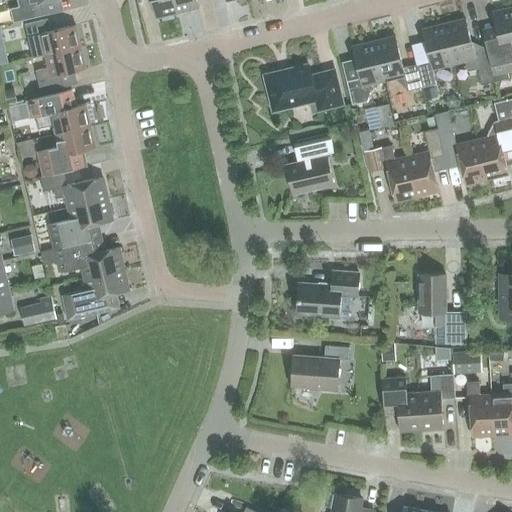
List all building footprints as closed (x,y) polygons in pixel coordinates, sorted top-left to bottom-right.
[(33,4),(50,0),(17,0),(19,7),(10,9),(13,23),(37,18),(33,4)] [(151,0),(156,18),(177,13),(173,0),(151,0)] [(196,0),(173,0),(177,13),(199,7),(196,0)] [(511,8),(492,13),(495,25),(500,45),(505,62),(508,73),(511,71),(511,49),(511,8)] [(45,56),(81,47),(75,25),(50,31),(47,19),(25,24),(30,46),(43,43),(45,56)] [(477,69),(473,52),(465,20),(444,25),(453,64),(465,61),(467,72),(477,69)] [(432,69),(453,64),(444,25),(422,30),(430,61),(416,65),(422,88),(436,84),(432,69)] [(508,73),(505,62),(500,45),(495,25),(482,29),(487,48),(495,82),(509,79),(508,73)] [(422,88),(416,65),(403,68),(395,37),(374,42),(383,81),(394,78),(407,90),(408,90),(408,91),(422,88)] [(371,84),(383,81),(374,42),(352,47),(360,79),(346,82),(352,105),(366,102),(366,101),(371,84)] [(60,75),(86,69),(81,47),(45,56),(48,68),(35,71),(40,93),(63,87),(60,75)] [(481,85),(495,82),(487,48),(473,52),(477,69),(481,85)] [(318,111),(343,105),(334,70),(311,76),(308,65),(264,76),(273,111),(308,103),(310,113),(318,111)] [(16,102),(13,88),(3,91),(6,104),(16,102)] [(435,99),(433,88),(422,91),(425,101),(435,99)] [(53,125),(55,135),(91,126),(85,104),(76,106),(73,90),(27,101),(30,117),(34,116),(37,128),(53,125)] [(444,103),(449,108),(456,107),(458,100),(453,95),(446,97),(444,103)] [(505,160),(511,158),(511,130),(505,101),(493,104),(498,121),(494,122),(486,136),(486,138),(477,141),(487,180),(508,174),(505,160)] [(381,127),(393,124),(388,104),(376,108),(381,127)] [(456,146),(448,112),(434,115),(438,129),(444,156),(458,153),(456,146)] [(70,154),(96,148),(91,126),(55,135),(58,147),(42,151),(44,158),(41,163),(44,176),(64,172),(74,170),(70,154)] [(22,133),(21,129),(13,131),(16,143),(28,141),(26,132),(22,133)] [(431,159),(444,156),(438,129),(424,132),(429,152),(407,157),(417,196),(438,191),(431,159)] [(333,190),(334,189),(327,157),(332,156),(327,134),(296,141),(300,156),(303,155),(304,161),(286,166),(294,199),(295,198),(294,195),(332,186),(333,190)] [(465,185),(487,180),(477,141),(456,146),(458,153),(465,185)] [(417,196),(407,157),(395,161),(391,146),(382,148),(395,202),(417,196)] [(385,167),(380,147),(362,151),(367,172),(385,167)] [(23,170),(24,176),(29,179),(34,178),(38,173),(37,167),(32,164),(26,165),(23,170)] [(68,208),(107,199),(103,178),(67,186),(64,172),(44,176),(40,177),(44,191),(54,189),(56,199),(66,196),(68,208)] [(54,248),(85,241),(82,228),(112,221),(107,199),(68,208),(71,219),(60,222),(63,232),(51,234),(54,248)] [(15,239),(18,254),(35,250),(31,235),(15,239)] [(84,278),(124,269),(119,248),(89,255),(85,241),(54,248),(59,272),(82,267),(84,278)] [(84,278),(87,290),(63,295),(69,319),(117,308),(114,294),(128,291),(124,269),(84,278)] [(357,297),(359,273),(333,271),(332,286),(299,283),(297,315),(339,318),(340,296),(357,297)] [(445,275),(418,275),(419,313),(435,313),(435,327),(445,327),(445,341),(445,344),(466,344),(466,312),(461,312),(446,312),(445,275)] [(511,277),(500,277),(500,319),(511,318),(511,277)] [(0,313),(13,310),(8,287),(0,289),(0,313)] [(55,319),(50,296),(38,299),(39,302),(19,307),(23,327),(55,319)] [(57,337),(68,335),(65,324),(55,327),(57,337)] [(396,361),(395,344),(381,345),(382,362),(396,361)] [(348,360),(349,348),(325,346),(324,358),(294,355),(291,387),(336,390),(339,359),(348,360)] [(453,372),(482,370),(481,352),(452,354),(453,372)] [(503,362),(503,353),(490,353),(490,362),(503,362)] [(511,373),(511,374),(511,376),(511,384),(503,385),(503,395),(491,395),(494,435),(511,434),(511,373)] [(441,399),(455,399),(454,375),(428,376),(429,392),(419,393),(421,430),(443,429),(441,399)] [(421,430),(419,393),(407,394),(405,378),(382,379),(385,416),(398,415),(399,432),(421,430)] [(494,435),(491,395),(480,396),(479,382),(466,382),(467,398),(469,398),(472,437),(494,435)] [(359,511),(362,499),(329,493),(326,508),(332,509),(331,511),(359,511)]
